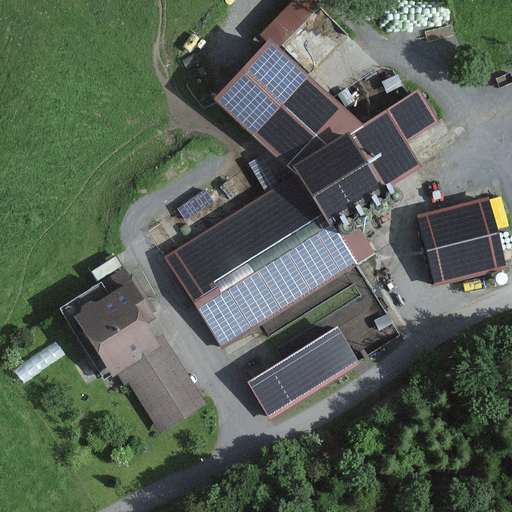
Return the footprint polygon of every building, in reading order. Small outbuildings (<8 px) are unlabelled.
[(322,7),(315,0),(294,0),(266,29),(283,46),(322,7)] [(417,102),(412,94),(363,125),(271,40),(214,100),(297,176),(165,258),(223,351),(377,254),(352,214),(388,192),(386,189),(422,167),(407,143),(440,122),(424,97),(417,102)] [(395,205),(398,205),(401,204),(403,202),(404,200),(404,197),(404,194),(402,192),(400,190),(398,189),(395,189),(392,189),(390,191),(388,193),(387,196),(387,199),(388,201),(390,203),(393,205),(395,205)] [(380,216),(382,216),(385,214),(387,212),(388,210),(388,207),(388,205),(386,202),(384,200),(382,199),(379,199),(376,200),(374,201),(372,204),(371,206),(372,209),(373,212),(374,214),(377,215),(380,216)] [(507,268),(490,200),(420,218),(436,285),(507,268)] [(364,225),(367,225),(369,224),(371,222),(372,219),(373,217),(372,214),(371,212),(369,210),(366,209),(364,208),(361,209),(359,211),(357,213),(356,216),(356,219),(357,221),(359,223),(361,225),(364,225)] [(160,318),(133,275),(130,277),(125,268),(102,282),(110,296),(75,317),(112,378),(118,374),(125,385),(128,383),(160,435),(167,430),(175,443),(191,433),(183,420),(208,405),(164,333),(156,338),(149,325),(160,318)] [(361,366),(337,327),(247,383),(271,421),(361,366)]
